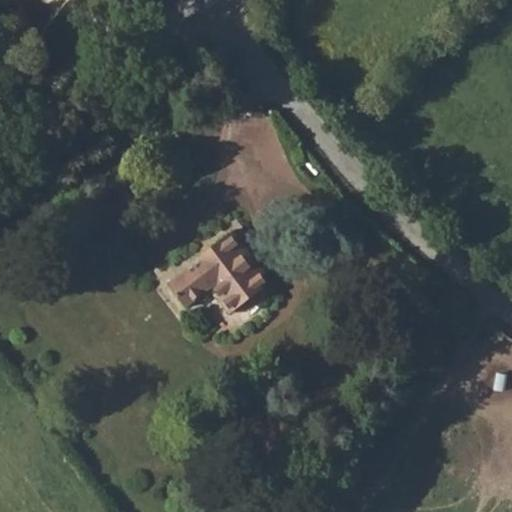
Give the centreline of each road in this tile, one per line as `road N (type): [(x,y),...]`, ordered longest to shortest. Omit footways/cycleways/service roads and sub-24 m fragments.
road 1 (unclassified): [(212,0),(332,159),(511,319)]
road 2 (tertiary): [(0,152),(208,0)]
